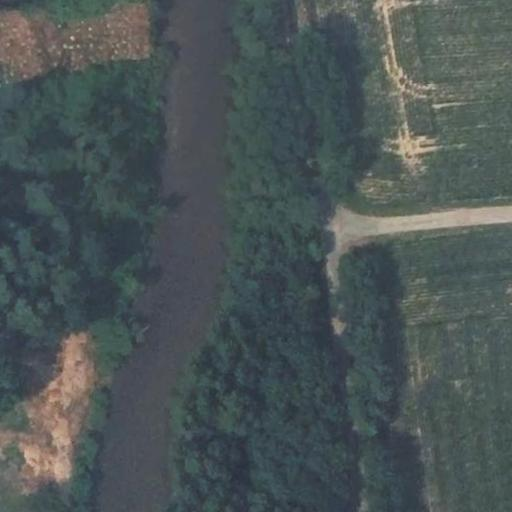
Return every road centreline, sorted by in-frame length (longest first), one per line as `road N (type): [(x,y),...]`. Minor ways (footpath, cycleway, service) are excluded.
road 1 (track): [(334,229),(368,511)]
road 2 (unclassified): [(302,0),(334,229)]
road 3 (track): [(334,229),(511,213)]
